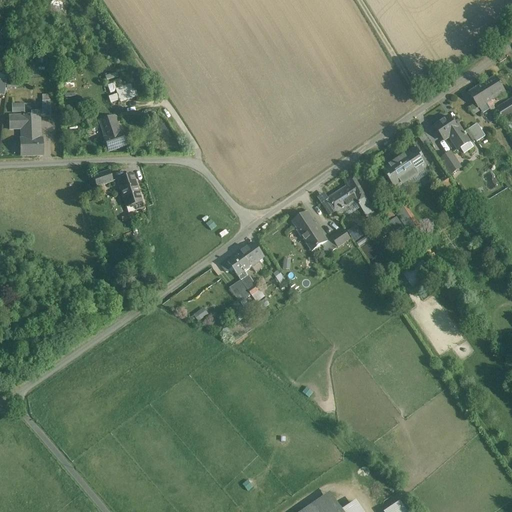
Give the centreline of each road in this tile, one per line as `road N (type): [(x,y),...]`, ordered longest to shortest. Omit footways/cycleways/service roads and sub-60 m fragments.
road 1 (unclassified): [(511,41),(249,226)]
road 2 (unclassified): [(0,406),(249,226)]
road 3 (unclassified): [(0,168),(197,166),(249,226)]
road 4 (track): [(106,511),(11,398)]
